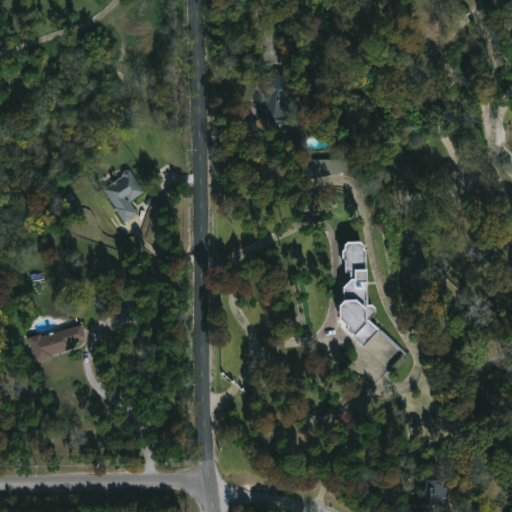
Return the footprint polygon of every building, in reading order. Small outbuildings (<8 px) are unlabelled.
[(296,77),(290,116),(301,117),(298,133),(284,131),(285,124),(281,123),(280,130),(264,128),(265,122),(260,121),(262,107),(268,107),(270,93),(267,92),(269,77),(278,79),(279,75),(296,77)] [(311,178),(303,178),(303,159),(345,159),(345,172),(311,178)] [(126,222),(125,223),(103,189),(123,176),(123,172),(126,169),(130,170),(145,192),(130,201),(138,213),(126,222)] [(366,251),(368,305),(372,305),(376,308),(376,314),(369,321),(379,331),(363,347),(347,331),(347,327),(339,319),(339,306),(344,301),(344,287),(350,280),(350,273),(345,273),(345,261),(342,259),(342,251),(344,249),(344,245),(347,242),(360,242),(363,245),(363,248),(366,251)] [(86,337),(86,339),(73,343),(74,348),(53,354),(54,358),(37,363),(29,338),(41,334),(41,337),(82,325),(86,337)] [(478,446),(481,456),(466,461),(465,459),(442,466),(437,452),(455,446),(457,453),(478,446)] [(444,478),(444,485),(448,484),(448,497),(444,497),(443,503),(418,503),(418,491),(425,491),(425,478),(444,478)]
